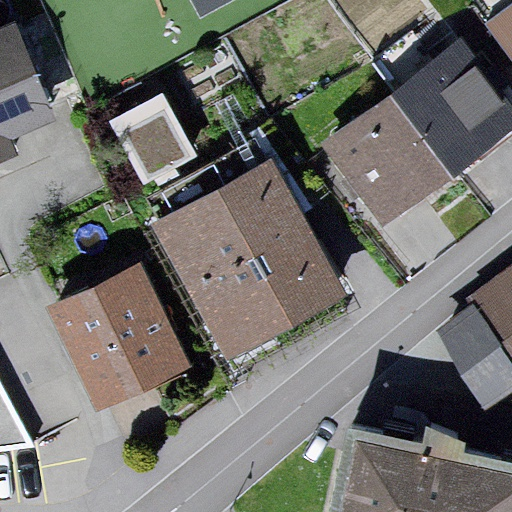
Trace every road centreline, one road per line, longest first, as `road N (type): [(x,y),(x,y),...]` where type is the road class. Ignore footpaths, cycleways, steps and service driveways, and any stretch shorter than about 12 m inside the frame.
road 1 (residential): [(511,232),(217,466),(174,511)]
road 2 (unknown): [(157,511),(0,171)]
